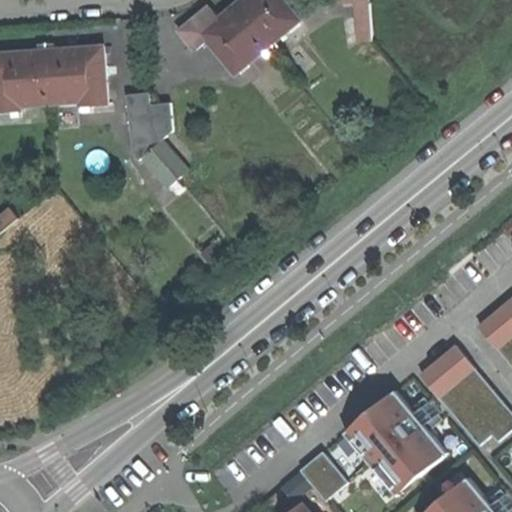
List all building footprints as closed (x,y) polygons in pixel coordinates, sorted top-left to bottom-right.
[(244,0),(238,5),(271,45),(304,19),(288,0),(244,0)] [(365,41),(378,40),(375,0),(361,1),(365,41)] [(240,72),(271,45),(238,5),(224,16),(215,5),(204,14),(185,29),(200,48),(212,39),(240,72)] [(74,46),(51,48),(55,100),(85,98),(86,103),(113,102),(109,44),(74,46)] [(20,50),(0,50),(0,109),(26,107),(25,102),(55,100),(51,48),(20,50)] [(155,88),(132,89),(136,150),(143,156),(147,153),(173,184),(191,169),(166,137),(178,127),(176,99),(156,100),(155,88)] [(15,205),(0,217),(0,235),(23,216),(15,205)] [(511,300),(482,326),(511,362),(511,300)] [(511,432),(511,409),(458,345),(423,375),(482,446),(495,435),(500,442),(511,432)] [(398,391),(347,433),(399,496),(400,495),(398,493),(420,474),(422,477),(451,454),(431,430),(427,425),(423,421),(418,414),(413,408),(398,391)] [(426,397),(413,408),(418,414),(431,403),(426,397)] [(440,414),(427,425),(431,430),(445,419),(440,414)] [(302,470),(328,501),(351,483),(325,451),(302,470)] [(499,511),(494,505),(490,500),(471,478),(442,501),(444,504),(434,511),(499,511)] [(490,500),(494,505),(508,494),(503,489),(490,500)]
